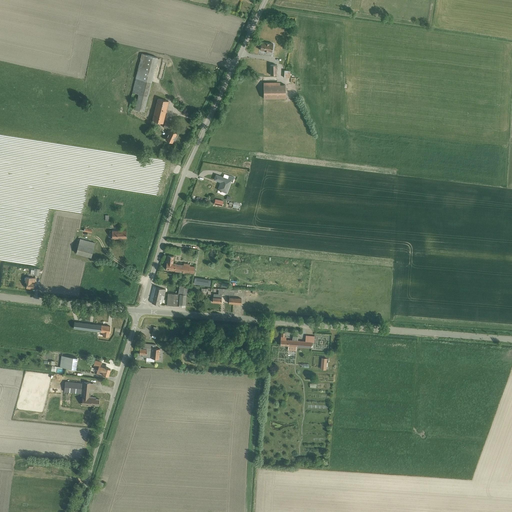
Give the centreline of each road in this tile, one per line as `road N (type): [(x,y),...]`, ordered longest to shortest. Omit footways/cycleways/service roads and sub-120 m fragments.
road 1 (tertiary): [(511,339),(140,311)]
road 2 (unclassified): [(140,311),(186,167),(265,0)]
road 3 (unclassified): [(76,511),(140,311)]
road 4 (tertiary): [(140,311),(0,296)]
